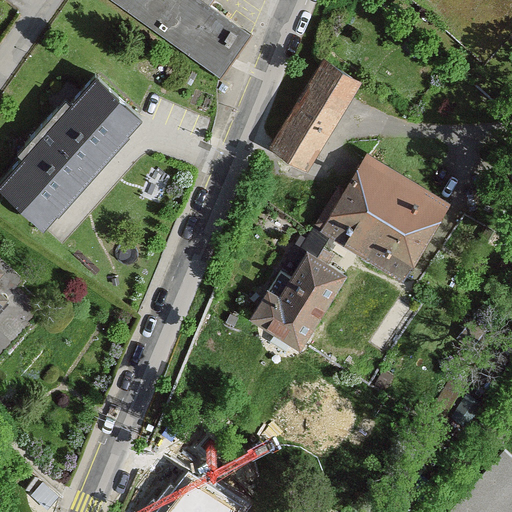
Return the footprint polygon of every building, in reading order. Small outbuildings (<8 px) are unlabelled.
[(251,38),(202,2),(198,0),(109,0),(220,80),(251,38)] [(511,33),(511,0),(415,0),(488,62),(511,33)] [(327,64),(272,144),(308,169),(363,89),(327,64)] [(144,114),(97,72),(0,178),(0,185),(43,225),(144,114)] [(366,148),(319,222),(401,273),(448,199),(366,148)] [(343,266),(303,242),(261,313),(301,337),(343,266)] [(0,263),(0,303),(9,294),(0,285),(0,270),(4,267),(0,263)] [(511,511),(511,455),(500,447),(441,511),(511,511)]
